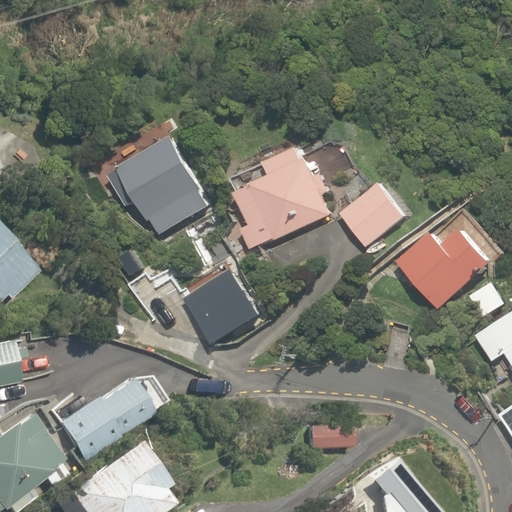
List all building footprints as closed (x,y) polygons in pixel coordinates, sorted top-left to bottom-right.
[(174,128),(117,162),(159,233),(216,200),(174,128)] [(250,218),(239,223),(249,248),(336,211),(305,139),(263,157),(271,176),(238,190),(250,218)] [(409,210),(380,177),(340,212),(369,245),(409,210)] [(443,234),(438,229),(404,260),(448,310),(511,253),(511,250),(474,207),(443,234)] [(0,298),(3,295),(9,301),(42,266),(36,260),(0,226),(0,298)] [(266,313),(237,267),(190,296),(220,342),(266,313)] [(511,401),(500,409),(511,428),(511,311),(478,332),(497,361),(509,354),(511,358),(511,401)] [(410,360),(419,323),(397,317),(387,354),(410,360)] [(0,384),(23,379),(9,326),(0,328),(0,384)] [(98,399),(93,392),(55,419),(84,459),(152,411),(128,377),(98,399)] [(0,507),(2,507),(66,455),(26,406),(0,426),(0,507)] [(351,420),(308,419),(307,447),(350,448),(351,420)] [(166,511),(169,510),(177,504),(163,485),(172,478),(133,429),(62,486),(82,511),(166,511)]
